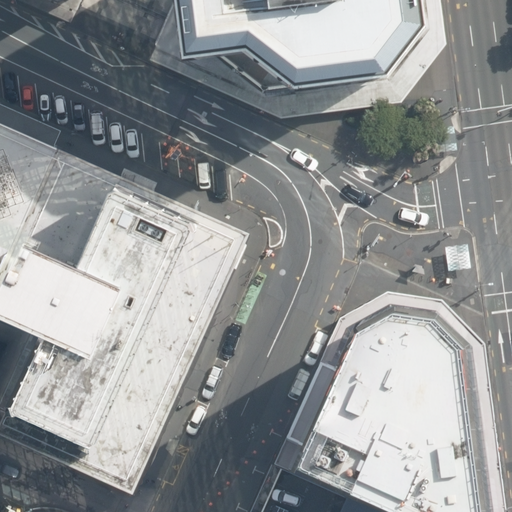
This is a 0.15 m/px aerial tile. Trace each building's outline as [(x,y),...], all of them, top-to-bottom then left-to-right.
[(31,0),(56,10),(65,6),(77,0),(31,0)] [(151,50),(147,60),(281,119),(299,117),(401,104),(436,60),(447,46),(441,0),(172,0),(171,2),(151,50)] [(0,293),(63,151),(0,123),(0,293)] [(457,150),(454,126),(433,128),(435,152),(457,150)] [(254,232),(63,151),(0,293),(0,315),(51,337),(0,450),(0,451),(129,506),(254,232)] [(446,252),(448,266),(461,264),(471,263),(468,238),(458,240),(445,241),(446,252)] [(301,444),(289,470),(382,511),(483,511),(460,343),(431,313),(390,307),(354,327),(335,368),(301,444)] [(382,511),(289,470),(270,511),(382,511)]
